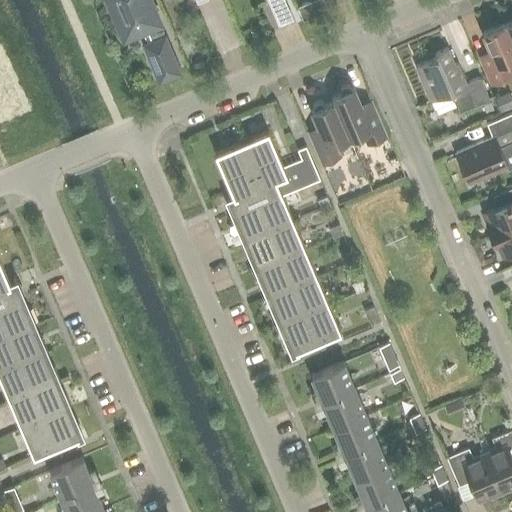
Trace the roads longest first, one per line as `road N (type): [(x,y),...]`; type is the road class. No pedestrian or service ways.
road 1 (residential): [(135,133),(293,511)]
road 2 (residential): [(511,379),(365,36)]
road 3 (residential): [(176,511),(36,175)]
road 4 (residential): [(135,133),(365,36)]
